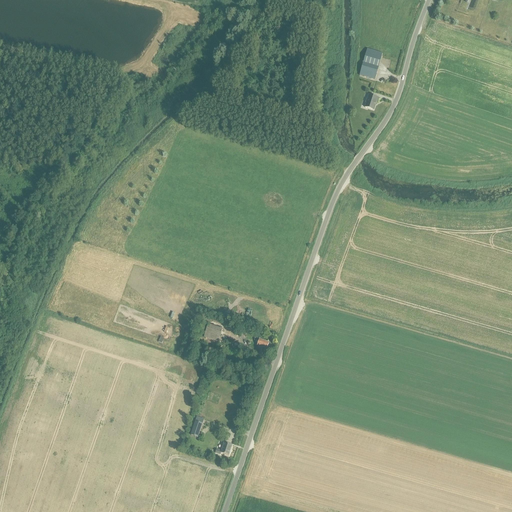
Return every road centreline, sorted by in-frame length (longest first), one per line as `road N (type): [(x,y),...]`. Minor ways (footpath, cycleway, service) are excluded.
road 1 (unclassified): [(222,511),(328,204),(393,107),(429,0)]
road 2 (track): [(0,68),(103,97),(63,165),(32,198),(0,264)]
